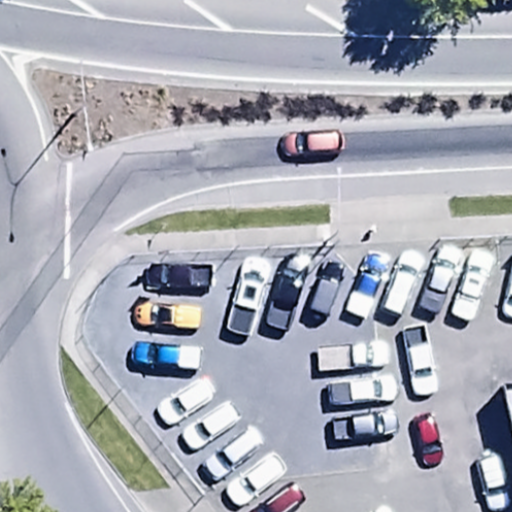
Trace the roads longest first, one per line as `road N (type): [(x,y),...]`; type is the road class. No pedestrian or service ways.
road 1 (trunk): [(511,138),(254,155),(71,201),(0,240)]
road 2 (trunk): [(0,35),(210,62),(511,66)]
road 3 (secondary): [(0,401),(44,511)]
